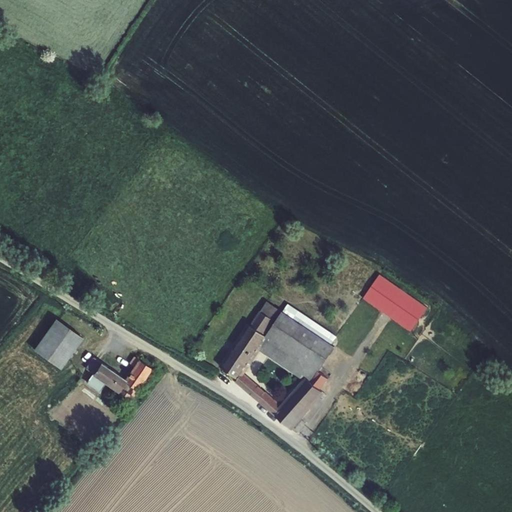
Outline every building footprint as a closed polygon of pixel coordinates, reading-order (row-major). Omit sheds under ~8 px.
[(363,298),(413,331),(430,305),(380,273),(363,298)] [(264,303),(250,325),(262,333),(276,311),(264,303)] [(35,352),(61,370),(83,340),(58,321),(35,352)] [(235,378),(232,383),(238,387),(249,396),(256,387),(239,374),(257,347),(304,378),(281,406),(264,393),(257,402),(290,428),(298,419),(322,390),(327,384),(328,382),(326,380),(328,377),(325,375),(317,369),(293,352),(262,333),(250,325),(249,324),(221,368),(235,378)] [(321,362),(317,369),(325,375),(329,368),(321,362)] [(91,374),(102,383),(126,401),(148,372),(137,364),(125,379),(123,377),(121,380),(100,363),(91,374)] [(327,384),(322,390),(325,393),(331,387),(327,384)] [(249,396),(257,402),(264,393),(256,387),(249,396)] [(302,422),(298,419),(290,428),(295,431),(302,422)]
